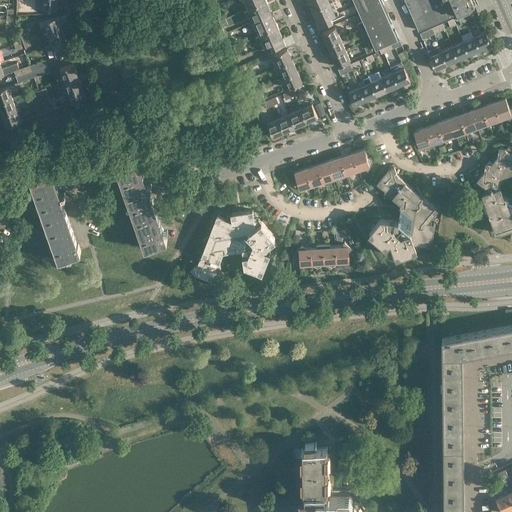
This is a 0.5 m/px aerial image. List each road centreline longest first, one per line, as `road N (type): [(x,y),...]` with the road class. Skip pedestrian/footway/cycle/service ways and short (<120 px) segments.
road 1 (primary): [(0,373),(154,326),(511,280)]
road 2 (residential): [(469,511),(466,360),(511,352)]
road 3 (residential): [(373,193),(343,213),(295,213),(266,188),(260,163)]
road 4 (residential): [(288,0),(347,132)]
road 5 (residential): [(489,144),(454,169),(429,171),(397,157),(377,122)]
road 6 (residential): [(86,240),(59,167),(62,118)]
